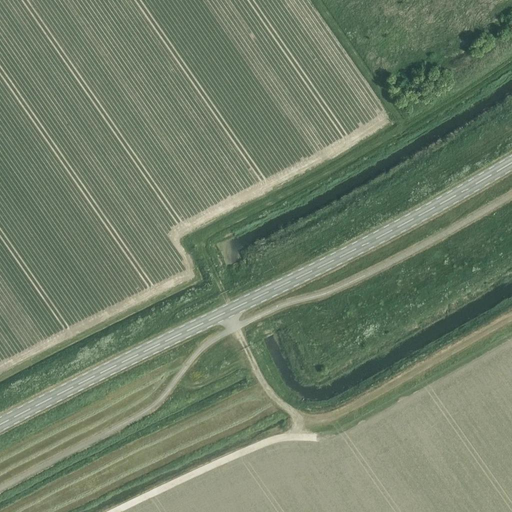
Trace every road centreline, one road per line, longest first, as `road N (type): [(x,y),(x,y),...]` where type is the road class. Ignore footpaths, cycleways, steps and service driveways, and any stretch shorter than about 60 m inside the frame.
road 1 (track): [(403,127),(201,242),(257,374),(298,417),(334,417),(511,316)]
road 2 (secondary): [(0,425),(412,221),(511,163)]
